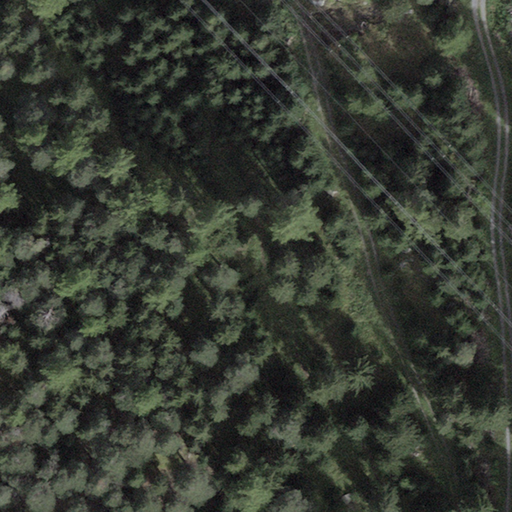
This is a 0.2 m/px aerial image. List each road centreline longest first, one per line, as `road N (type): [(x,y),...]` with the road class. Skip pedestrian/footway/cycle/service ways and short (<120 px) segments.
road 1 (track): [(463,511),(296,0)]
road 2 (track): [(484,0),(505,115),(499,186),(511,340)]
